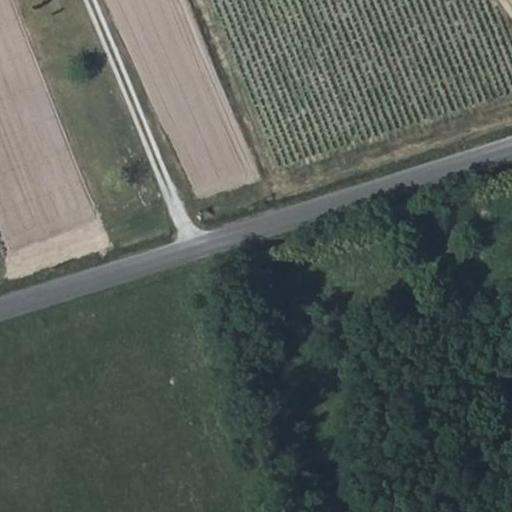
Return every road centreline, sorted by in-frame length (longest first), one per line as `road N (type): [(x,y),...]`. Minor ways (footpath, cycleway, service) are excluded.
road 1 (tertiary): [(0,307),(511,159)]
road 2 (track): [(191,248),(84,0)]
